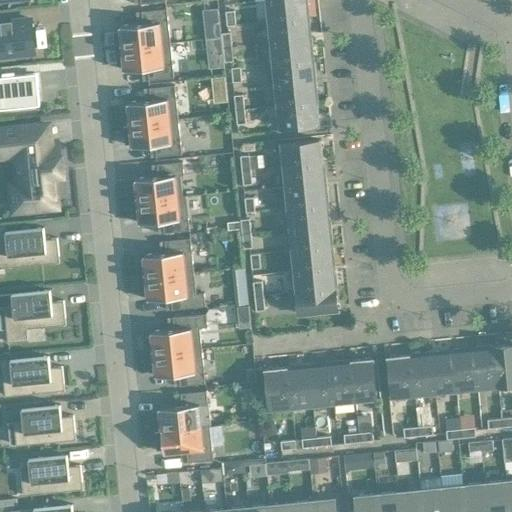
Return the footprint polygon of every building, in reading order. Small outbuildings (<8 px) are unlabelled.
[(305,0),(275,0),(266,1),(268,22),(307,18),(305,0)] [(217,8),(202,10),(204,25),(218,23),(217,8)] [(166,9),(140,12),(142,24),(118,26),(118,28),(119,28),(119,32),(114,32),(116,49),(169,44),(166,9)] [(233,11),(225,12),(226,26),(235,26),(233,11)] [(270,43),(309,39),(307,18),(268,22),(270,43)] [(0,22),(0,57),(33,54),(30,19),(0,22)] [(222,48),(231,47),(229,33),(220,34),(222,48)] [(220,38),(205,40),(207,55),(222,53),(220,38)] [(272,64),(311,60),(309,39),(270,43),(272,64)] [(146,69),(147,81),(173,78),(169,44),(116,49),(118,66),(123,66),(123,70),(123,71),(146,69)] [(231,47),(222,48),(224,62),(232,61),(231,47)] [(274,85),(313,81),(311,60),(272,64),(274,85)] [(239,67),(230,68),(232,83),(241,82),(239,67)] [(0,109),(38,106),(35,74),(0,77),(0,109)] [(313,81),(274,85),(276,106),(316,102),(313,81)] [(129,124),(129,125),(177,120),(174,86),(148,88),(149,100),(126,103),(126,104),(127,106),(121,107),(123,123),(122,123),(122,124),(129,124)] [(226,92),(212,94),(213,104),(227,102),(226,92)] [(235,110),(243,109),(242,95),(233,96),(235,110)] [(316,102),(276,106),(279,128),(318,124),(316,102)] [(243,109),(235,110),(236,125),(245,124),(243,109)] [(131,146),(131,147),(153,145),(155,157),(180,155),(177,120),(129,125),(129,127),(122,128),(122,129),(124,128),(126,145),(131,144),(131,146)] [(43,209),(55,208),(55,207),(56,207),(53,176),(62,176),(59,147),(50,148),(48,126),(47,126),(47,125),(41,126),(41,127),(40,127),(40,126),(0,129),(0,158),(15,157),(17,184),(10,185),(10,186),(9,186),(11,199),(12,199),(12,200),(11,200),(12,212),(13,211),(13,212),(27,211),(27,210),(28,210),(28,211),(42,210),(42,209),(43,208),(43,209)] [(283,166),(322,162),(320,141),(280,145),(283,166)] [(346,156),(346,142),(331,143),(332,157),(346,156)] [(241,171),(250,170),(248,156),(239,157),(241,171)] [(156,165),(157,177),(134,179),(134,180),(135,180),(135,184),(130,185),(131,202),(185,196),(181,196),(179,176),(183,175),(181,162),(156,165)] [(285,187),(324,183),(322,162),(283,166),(285,187)] [(250,170),(241,171),(242,185),(251,184),(250,170)] [(287,208),(326,204),(324,183),(285,187),(287,208)] [(185,196),(131,202),(133,219),(138,219),(139,223),(138,223),(139,224),(162,221),(163,234),(188,231),(187,219),(185,196)] [(245,212),(254,211),(252,197),(243,198),(245,212)] [(289,229),(328,225),(326,204),(287,208),(289,229)] [(241,235),(250,234),(248,219),(239,220),(241,235)] [(227,230),(239,229),(238,221),(226,222),(227,230)] [(328,225),(289,229),(291,250),(330,246),(328,225)] [(41,230),(41,228),(4,232),(6,244),(0,244),(0,268),(59,263),(56,239),(44,240),(43,230),(41,230)] [(250,234),(241,235),(242,249),(251,248),(250,234)] [(138,261),(139,278),(193,273),(189,238),(164,241),(165,253),(142,256),(142,257),(143,261),(138,261)] [(330,246),(291,250),(293,271),(333,267),(330,246)] [(260,268),(258,254),(249,255),(251,269),(260,268)] [(439,269),(456,267),(454,255),(437,258),(439,269)] [(296,292),(335,288),(333,267),(293,271),(296,292)] [(195,294),(193,273),(139,278),(141,295),(146,295),(147,299),(146,299),(146,300),(170,298),(171,310),(204,307),(203,293),(195,294)] [(262,296),(261,282),(252,283),(254,297),(262,296)] [(335,288),(296,292),(298,314),(337,310),(335,288)] [(0,309),(3,309),(7,343),(27,341),(26,329),(65,325),(63,301),(50,302),(49,292),(47,292),(47,291),(11,294),(12,306),(0,307),(0,309)] [(246,291),(234,292),(235,305),(247,304),(246,291)] [(262,296),(254,297),(255,311),(264,310),(262,296)] [(247,306),(236,307),(237,320),(249,319),(247,306)] [(205,314),(172,318),(173,330),(150,332),(150,333),(151,337),(145,338),(147,355),(201,349),(198,328),(206,327),(205,314)] [(511,344),(493,347),(497,386),(511,384),(511,344)] [(497,386),(493,347),(472,349),(476,388),(497,386)] [(203,372),(201,349),(147,355),(149,372),(154,371),(154,375),(154,377),(178,374),(179,386),(204,384),(203,372)] [(476,388),(472,349),(451,351),(455,390),(476,388)] [(455,390),(451,351),(430,353),(434,392),(455,390)] [(434,392),(430,353),(409,355),(413,394),(434,392)] [(413,394),(409,355),(387,358),(391,397),(413,394)] [(46,358),(46,356),(0,361),(4,397),(64,391),(61,367),(49,368),(48,358),(46,358)] [(350,361),(354,400),(376,398),(372,359),(350,361)] [(329,364),(333,403),(354,400),(350,361),(329,364)] [(333,403),(329,364),(308,366),(312,405),(333,403)] [(286,368),(291,407),(312,405),(308,366),(286,368)] [(291,407),(286,368),(265,370),(269,409),(291,407)] [(254,370),(246,370),(247,382),(255,382),(254,370)] [(200,426),(198,405),(206,405),(205,391),(180,394),(181,406),(158,408),(158,410),(159,413),(153,413),(155,428),(153,428),(153,430),(160,429),(160,430),(200,426)] [(500,403),(474,409),(477,421),(503,415),(500,403)] [(61,405),(53,406),(20,409),(22,421),(13,422),(15,446),(75,440),(72,416),(62,417),(61,405)] [(257,406),(247,407),(248,420),(259,419),(257,406)] [(369,415),(355,416),(356,425),(357,434),(371,432),(369,415)] [(511,417),(501,419),(502,428),(511,426),(511,417)] [(486,420),(487,429),(502,428),(501,419),(486,420)] [(164,453),(180,451),(185,450),(187,463),(212,460),(208,425),(200,426),(160,430),(161,432),(153,433),(154,434),(155,434),(157,449),(162,448),(163,453),(164,453)] [(293,435),(314,433),(313,425),(292,427),(293,435)] [(356,425),(346,426),(346,427),(347,435),(357,434),(356,425)] [(417,427),(417,436),(432,435),(431,426),(417,427)] [(402,429),(403,438),(417,436),(417,427),(402,429)] [(459,430),(460,438),(475,437),(474,428),(459,430)] [(459,430),(445,431),(446,440),(451,439),(460,438),(459,430)] [(357,434),(358,442),(372,441),(371,432),(357,434)] [(343,435),(344,444),(358,442),(357,434),(347,435),(343,435)] [(315,438),(316,447),(330,445),(329,436),(315,438)] [(301,439),(302,448),(316,447),(315,438),(301,439)] [(511,438),(511,439),(501,440),(502,453),(505,475),(511,474),(511,438)] [(446,440),(437,441),(438,452),(452,451),(451,439),(446,440)] [(280,441),(281,450),(295,449),(294,440),(280,441)] [(434,441),(422,442),(423,453),(435,452),(434,441)] [(415,449),(403,450),(404,461),(416,460),(415,449)] [(374,453),(372,453),(373,464),(381,463),(384,463),(383,452),(374,453)] [(344,456),(343,456),(344,471),(359,469),(358,454),(344,456)] [(79,466),(67,467),(66,457),(64,457),(64,455),(60,455),(28,459),(29,471),(20,472),(22,496),(82,489),(79,466)] [(324,458),(308,459),(309,469),(309,471),(326,469),(324,458)] [(308,459),(297,461),(298,471),(309,469),(308,459)] [(242,460),(232,461),(233,474),(244,473),(243,466),(242,460)] [(286,462),(276,463),(277,474),(287,473),(286,462)] [(210,470),(200,471),(201,483),(211,482),(210,470)] [(177,473),(165,474),(166,484),(178,482),(177,473)] [(484,483),(486,511),(508,511),(505,481),(484,483)] [(486,511),(484,483),(462,486),(464,511),(486,511)] [(441,488),(443,511),(464,511),(462,486),(441,488)] [(443,511),(441,488),(419,490),(421,511),(443,511)] [(188,489),(181,490),(182,502),(190,501),(188,489)] [(398,492),(399,511),(421,511),(419,490),(398,492)] [(399,511),(398,492),(376,494),(378,511),(399,511)] [(378,511),(376,494),(354,497),(355,510),(354,510),(354,511),(378,511)] [(312,501),(313,511),(337,511),(335,511),(334,499),(312,501)] [(313,511),(312,501),(290,503),(291,511),(313,511)] [(269,505),(269,511),(291,511),(290,503),(269,505)]
